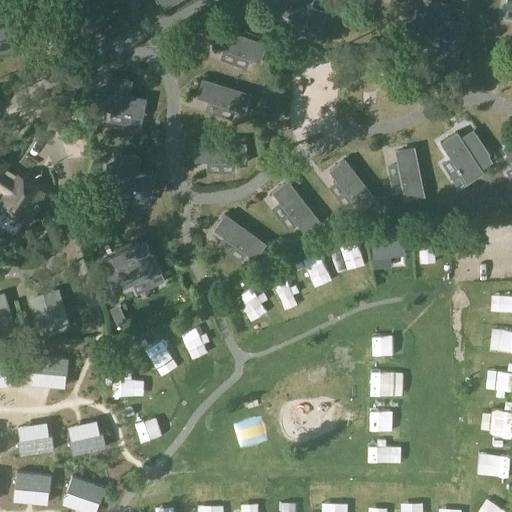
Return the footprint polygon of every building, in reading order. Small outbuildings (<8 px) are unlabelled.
[(110,0),(88,0),(87,0),(90,23),(113,21),(110,0)] [(160,0),(165,9),(179,0),(160,0)] [(323,19),(326,12),(321,10),(311,5),(312,0),(277,0),(273,11),(292,19),(301,23),(301,24),(304,25),(306,26),(307,24),(318,29),(322,18),(323,19)] [(17,3),(2,1),(0,17),(0,52),(12,54),(18,1),(17,3)] [(464,24),(464,23),(448,20),(451,6),(451,5),(431,1),(428,15),(416,13),(412,32),(413,33),(442,39),(442,40),(447,41),(447,40),(448,39),(459,41),(461,30),(463,30),(464,24)] [(219,27),(218,27),(216,32),(217,32),(213,43),(224,47),(223,48),(223,50),(259,63),(260,61),(266,44),(219,27)] [(330,38),(342,64),(358,58),(346,31),(330,38)] [(511,53),(504,52),(503,53),(509,54),(507,69),(511,70),(511,53)] [(392,60),(335,70),(341,107),(398,98),(392,60)] [(146,99),(146,98),(129,95),(132,80),(112,77),(110,91),(97,89),(94,109),(124,114),(124,115),(129,116),(130,115),(130,114),(141,116),(143,105),(145,105),(146,99)] [(244,113),(250,94),(202,78),(200,84),(201,84),(198,95),(208,98),(207,100),(207,101),(244,113)] [(322,118),(285,128),(290,147),(327,137),(322,118)] [(137,123),(100,125),(101,136),(138,134),(137,123)] [(475,133),(475,134),(463,142),(460,137),(456,131),(439,143),(449,157),(450,157),(457,168),(456,169),(459,173),(460,172),(467,182),(477,176),(477,177),(483,173),(481,169),(492,162),(488,156),(489,155),(475,133)] [(245,163),(245,143),(195,142),(194,147),(196,148),(196,159),(206,159),(206,162),(245,163)] [(511,144),(503,150),(511,163),(511,144)] [(424,197),(413,147),(408,148),(408,149),(397,152),(399,162),(396,163),(404,200),(404,201),(422,197),(424,197)] [(153,181),(155,174),(154,174),(138,171),(141,157),(140,157),(121,153),(118,168),(106,165),(102,185),(133,191),(138,192),(138,190),(150,193),(150,192),(152,181),(153,181)] [(3,170),(7,164),(0,158),(0,189),(7,194),(0,203),(0,206),(25,224),(44,195),(17,177),(16,179),(3,170)] [(376,199),(345,159),(340,163),(341,164),(332,171),(339,179),(337,181),(336,181),(360,211),(376,199)] [(319,220),(287,180),(283,183),(283,184),(284,184),(275,192),(281,200),(279,202),(303,232),(318,220),(319,220)] [(271,189),(248,196),(258,228),(281,221),(271,189)] [(157,202),(125,204),(125,196),(112,197),(113,221),(157,218),(157,202)] [(254,235),(225,213),(221,218),(222,218),(222,219),(216,228),(224,235),(223,236),(223,237),(254,260),(255,259),(266,243),(254,235)] [(451,269),(466,269),(465,228),(450,228),(451,269)] [(409,282),(424,281),(421,237),(405,239),(409,282)] [(371,280),(385,280),(384,238),(370,238),(371,280)] [(155,260),(152,253),(151,254),(144,240),(110,257),(116,270),(105,275),(114,293),(116,292),(144,279),(144,280),(149,277),(148,276),(159,271),(154,260),(155,260)] [(347,285),(358,284),(351,249),(339,251),(347,285)] [(317,297),(329,292),(314,257),(303,262),(317,297)] [(283,320),(295,315),(280,280),(269,285),(283,320)] [(480,306),(511,304),(511,288),(480,290),(480,306)] [(26,298),(38,338),(70,329),(58,289),(26,298)] [(0,294),(0,337),(15,333),(4,293),(0,294)] [(250,301),(255,313),(267,308),(262,296),(250,301)] [(243,299),(231,305),(244,336),(257,330),(243,299)] [(511,328),(480,327),(479,341),(511,341),(511,328)] [(156,342),(142,347),(152,377),(165,372),(156,342)] [(33,352),(32,368),(68,371),(69,355),(33,352)] [(511,365),(480,367),(480,383),(511,381),(511,365)] [(103,373),(105,395),(137,392),(136,382),(117,384),(116,372),(103,373)] [(509,424),(510,407),(468,406),(468,423),(509,424)] [(104,429),(69,436),(72,452),(107,444),(104,429)] [(53,432),(18,436),(20,452),(55,447),(53,432)] [(508,448),(470,448),(471,461),(508,462),(508,448)] [(17,469),(15,485),(49,488),(51,472),(17,469)] [(72,474),(67,489),(100,499),(105,484),(72,474)] [(510,511),(511,500),(511,492),(495,491),(492,511),(510,511)] [(342,511),(342,492),(328,492),(328,511),(342,511)] [(386,511),(386,493),(371,492),(371,511),(386,511)] [(0,493),(0,506),(8,507),(9,494),(0,493)] [(23,511),(23,493),(9,494),(9,511),(23,511)] [(463,511),(463,493),(450,493),(450,511),(463,511)] [(296,511),(297,496),(285,496),(284,511),(296,511)] [(424,511),(424,498),(411,498),(410,511),(424,511)] [(263,511),(264,500),(250,500),(249,511),(263,511)] [(188,511),(189,501),(175,501),(174,511),(188,511)] [(222,511),(223,501),(209,501),(208,511),(222,511)] [(92,511),(92,502),(70,502),(69,511),(92,511)]
